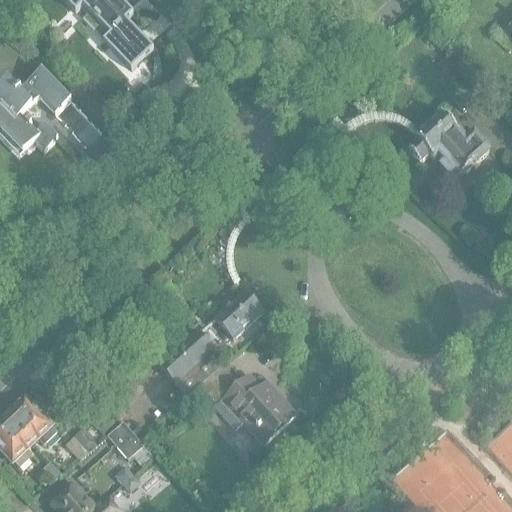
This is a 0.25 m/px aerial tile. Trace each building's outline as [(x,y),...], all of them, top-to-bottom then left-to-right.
[(59,0),(71,12),(76,17),(83,10),(90,17),(93,21),(92,22),(97,27),(99,25),(111,38),(104,46),(131,74),(153,53),(138,38),(138,37),(126,24),(133,18),(117,2),(115,0),(59,0)] [(435,69),(447,82),(460,70),(447,57),(435,69)] [(0,140),(20,161),(23,158),(35,147),(44,156),(58,143),(45,129),(36,137),(21,121),(40,103),(56,120),(71,105),(42,74),(19,95),(8,84),(0,91),(0,140)] [(442,117),(415,141),(419,146),(409,155),(420,167),(430,158),(434,163),(439,159),(445,166),(441,170),(455,186),(473,170),(474,171),(491,156),(474,137),(466,144),(442,117)] [(233,344),(265,316),(245,295),(214,323),(233,344)] [(139,341),(156,360),(165,352),(148,333),(139,341)] [(225,367),(213,354),(215,353),(199,335),(179,352),(207,383),(222,369),(225,367)] [(187,401),(201,389),(207,383),(179,352),(159,370),(187,401)] [(250,379),(240,388),(222,369),(207,383),(201,389),(218,408),(216,411),(235,432),(243,425),(264,448),(297,418),(268,387),(262,392),(250,379)] [(7,420),(32,446),(37,442),(44,449),(58,436),(26,402),(7,420)] [(102,436),(114,426),(101,410),(89,421),(102,436)] [(27,451),(32,446),(7,420),(0,426),(0,450),(20,472),(34,459),(27,451)] [(140,445),(139,444),(123,426),(107,440),(110,444),(119,436),(133,451),(140,445)] [(89,456),(97,449),(82,433),(66,448),(80,463),(89,456)] [(140,445),(133,451),(119,436),(110,444),(128,464),(133,460),(143,471),(154,462),(144,450),(140,445)] [(62,479),(50,466),(44,472),(56,484),(62,479)] [(122,489),(134,479),(126,470),(114,480),(122,489)] [(130,497),(140,487),(134,479),(122,489),(130,497)] [(53,511),(94,511),(75,489),(51,509),(53,511)] [(113,511),(106,503),(95,511),(113,511)]
